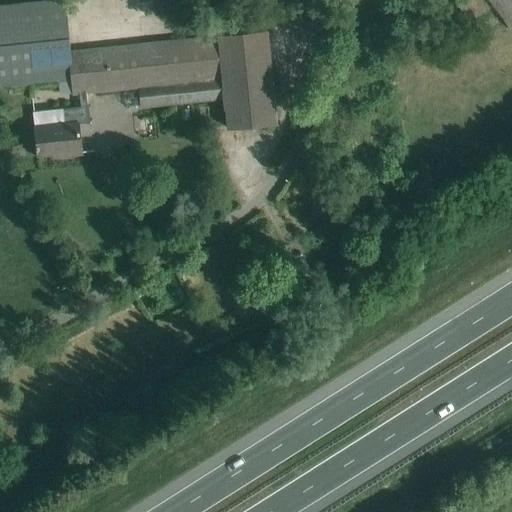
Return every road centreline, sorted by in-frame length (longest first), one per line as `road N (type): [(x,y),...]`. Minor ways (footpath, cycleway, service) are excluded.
road 1 (unclassified): [(0,351),(224,224),(269,190),(365,0)]
road 2 (motorway): [(511,296),(173,511)]
road 3 (motorway): [(272,511),(511,360)]
